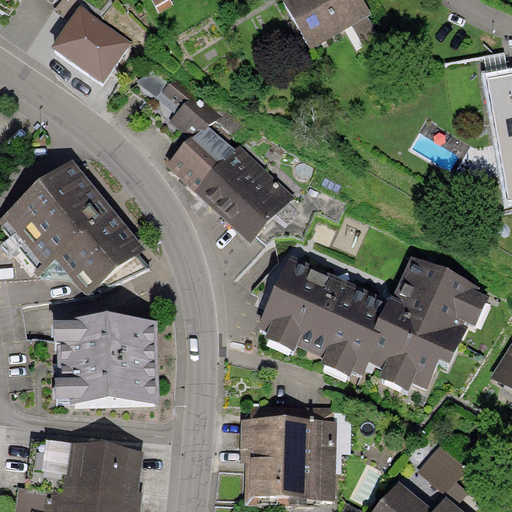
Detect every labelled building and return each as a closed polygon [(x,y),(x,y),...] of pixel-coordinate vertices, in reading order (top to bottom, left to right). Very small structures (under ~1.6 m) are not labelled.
[(63,0),(55,13),(71,24),(81,9),(87,0),(63,0)] [(151,0),(159,13),(173,6),(170,0),(151,0)] [(362,0),(281,0),(311,52),(353,28),(369,19),(372,17),(362,0)] [(71,24),(52,51),(103,86),(132,44),(81,9),(71,24)] [(379,35),(369,19),(353,28),(363,44),(379,35)] [(176,116),(197,93),(178,77),(171,84),(152,67),(139,82),(176,116)] [(511,77),(487,82),(508,203),(511,201),(511,77)] [(222,116),(197,93),(176,116),(170,124),(190,142),(192,139),(193,141),(207,126),(210,129),(222,116)] [(195,194),(234,152),(210,129),(207,126),(193,141),(192,139),(190,142),(166,167),(195,194)] [(295,198),(240,146),(234,152),(195,194),(250,246),(295,198)] [(146,251),(73,162),(0,221),(0,231),(39,278),(58,263),(88,299),(146,251)] [(389,301),(292,257),(258,330),(267,334),(264,341),(294,355),(297,348),(324,360),(321,366),(351,380),(354,373),(363,378),(369,365),(382,337),(375,334),(389,301)] [(391,298),(389,301),(375,334),(382,337),(369,365),(383,371),(379,380),(410,394),(413,386),(427,392),(440,363),(451,368),(470,326),(476,329),(489,299),(477,294),(480,289),(411,259),(392,299),(391,298)] [(159,407),(158,322),(73,323),(73,326),(54,326),(54,348),(58,348),(59,383),(56,383),(56,405),(70,404),(70,408),(159,407)] [(511,345),(490,379),(511,392),(511,345)] [(338,424),(242,422),(241,464),(246,464),(245,507),(320,509),(320,502),(335,503),(338,424)] [(139,495),(144,454),(32,441),(27,488),(19,488),(16,511),(141,511),(143,495),(139,495)] [(400,483),(433,511),(434,511),(446,498),(457,508),(469,494),(457,484),(467,473),(440,449),(418,473),(413,469),(400,483)] [(434,511),(433,511),(400,483),(376,511),(462,511),(457,508),(446,498),(434,511)]
